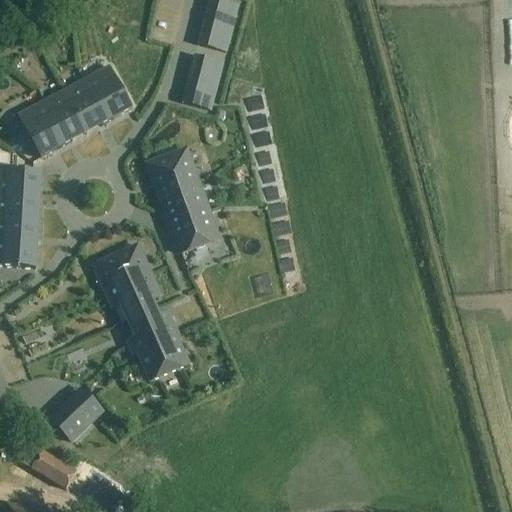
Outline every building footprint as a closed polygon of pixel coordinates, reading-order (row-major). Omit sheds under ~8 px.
[(238,8),(209,1),(198,50),(227,57),(238,8)] [(223,64),(194,58),(182,107),(212,113),(223,64)] [(127,114),(118,97),(123,94),(110,70),(83,85),(99,113),(106,109),(113,122),(127,114)] [(101,128),(113,122),(106,109),(99,113),(83,85),(65,95),(84,131),(98,123),(101,128)] [(69,139),(84,131),(65,95),(46,105),(61,133),(53,137),(60,150),(72,144),(69,139)] [(46,158),(60,150),(53,137),(61,133),(46,105),(18,120),(31,144),(41,161),(46,158)] [(161,200),(197,187),(185,154),(149,167),(161,200)] [(40,194),(41,181),(21,180),(22,174),(0,173),(0,199),(25,201),(26,193),(40,194)] [(169,224),(205,211),(197,187),(161,200),(169,224)] [(40,207),(40,194),(26,193),(25,201),(0,199),(0,221),(33,223),(34,207),(40,207)] [(205,211),(169,224),(181,257),(217,243),(205,211)] [(32,240),(33,223),(0,221),(0,242),(23,244),(22,253),(37,254),(38,240),(32,240)] [(36,266),(37,254),(22,253),(23,244),(0,242),(0,269),(16,270),(36,272),(36,266)] [(138,282),(150,277),(137,248),(101,265),(113,290),(106,294),(111,306),(142,291),(138,282)] [(155,311),(152,302),(160,298),(150,277),(138,282),(142,291),(111,306),(113,310),(121,307),(128,323),(155,311)] [(159,320),(155,311),(128,323),(136,340),(129,343),(130,347),(161,334),(165,343),(176,338),(167,317),(159,320)] [(161,334),(130,347),(135,357),(139,356),(151,385),(189,368),(176,338),(165,343),(161,334)] [(49,423),(60,434),(68,426),(76,418),(84,410),(92,403),(80,391),(49,423)] [(92,403),(84,410),(96,423),(104,415),(92,403)] [(84,410),(76,418),(88,431),(96,423),(84,410)] [(76,418),(68,426),(80,438),(88,431),(76,418)] [(68,426),(60,434),(72,446),(80,438),(68,426)] [(32,471),(66,492),(77,475),(42,454),(32,471)]
